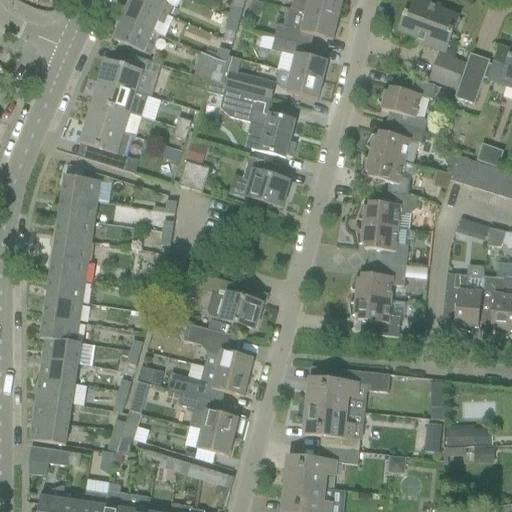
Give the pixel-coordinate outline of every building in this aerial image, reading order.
[(165,6),(167,0),(131,0),(130,2),(166,17),(171,8),(165,6)] [(240,18),(245,2),(237,0),(233,0),(229,15),(240,18)] [(337,24),(342,4),(333,2),(332,0),(295,0),(292,12),(337,24)] [(440,8),(418,0),(411,0),(399,33),(425,43),(424,47),(445,55),(458,19),(439,12),(440,8)] [(166,17),(130,2),(122,22),(152,35),(157,24),(163,26),(166,17)] [(333,43),(337,24),(292,12),(288,30),(277,28),(274,39),(306,47),(308,37),(333,43)] [(235,34),(240,18),(229,15),(224,31),(235,34)] [(148,45),(152,35),(122,22),(113,42),(149,57),(154,48),(148,45)] [(323,83),(327,64),(303,58),(306,47),(274,39),(271,51),(295,57),(291,75),(323,83)] [(511,51),(511,54),(499,50),(493,68),(488,66),(490,63),(470,56),(464,75),(455,100),(474,107),(483,80),(488,81),(488,82),(511,90),(511,51)] [(218,51),(216,61),(227,64),(229,53),(218,51)] [(201,55),(194,78),(210,83),(221,86),(227,64),(216,61),(204,57),(201,55)] [(465,67),(439,57),(430,82),(456,92),(465,67)] [(106,63),(99,84),(148,99),(154,79),(156,79),(160,67),(148,63),(129,58),(126,69),(106,63)] [(318,103),(323,83),(291,75),(291,76),(280,73),(276,84),(276,86),(278,88),(281,91),(287,92),(286,95),(318,103)] [(229,74),(225,87),(253,94),(256,81),(229,74)] [(415,121),(421,99),(430,101),(432,102),(436,88),(426,86),(406,81),(403,92),(395,90),(395,91),(391,90),(390,95),(383,93),(377,105),(382,108),(381,113),(389,115),(387,123),(388,124),(395,125),(422,132),(424,124),(415,121)] [(289,146),(295,124),(269,117),(269,118),(263,116),(267,101),(271,102),(272,99),(253,94),(225,87),(210,83),(206,95),(223,100),(220,111),(230,120),(266,130),(260,155),(285,161),(286,158),(292,160),(295,147),(289,146)] [(148,99),(99,84),(93,104),(130,116),(130,115),(142,119),(148,99)] [(135,140),(142,119),(130,115),(130,116),(93,104),(86,125),(132,139),(135,140)] [(188,134),(191,124),(179,120),(176,130),(188,134)] [(86,125),(80,146),(95,151),(92,162),(127,173),(131,161),(126,159),(132,139),(86,125)] [(424,133),(422,132),(395,125),(392,136),(384,134),(384,136),(380,135),(378,139),(372,138),(366,149),(371,152),(370,157),(404,165),(410,144),(421,146),(424,133)] [(185,143),(188,134),(176,130),(173,139),(185,143)] [(190,147),(186,163),(202,168),(207,152),(190,147)] [(400,181),(404,165),(370,157),(369,160),(363,161),(363,174),(369,175),(368,180),(372,181),(372,182),(388,186),(387,196),(407,199),(409,183),(400,181)] [(281,209),(287,191),(288,185),(290,186),(290,184),(276,180),(279,170),(281,170),(281,169),(262,163),(249,159),(242,182),(250,184),(245,200),(282,211),(283,210),(281,209)] [(461,187),(468,162),(457,159),(451,177),(449,183),(461,187)] [(472,190),(480,166),(468,162),(461,187),(472,190)] [(190,192),(197,168),(185,164),(178,188),(190,192)] [(484,194),(491,170),(480,166),(472,190),(484,194)] [(202,195),(208,176),(209,171),(197,168),(190,192),(202,195)] [(495,197),(503,173),(491,170),(484,194),(495,197)] [(507,201),(511,184),(511,176),(503,173),(495,197),(507,201)] [(65,179),(62,199),(97,204),(100,184),(65,179)] [(398,232),(400,216),(409,217),(416,212),(417,200),(407,199),(387,196),(383,196),(382,205),(374,205),(373,206),(370,205),(369,210),(362,209),(358,222),(363,224),(363,228),(398,232)] [(94,224),(97,204),(62,199),(59,219),(94,224)] [(175,217),(176,205),(167,203),(165,215),(175,217)] [(91,245),(94,224),(59,219),(56,239),(91,245)] [(489,230),(462,221),(457,236),(484,244),(489,230)] [(172,237),(173,225),(164,224),(162,236),(172,237)] [(396,247),(398,232),(363,228),(363,232),(356,233),(359,246),(365,247),(365,252),(369,252),(368,253),(378,254),(377,266),(406,269),(408,248),(396,247)] [(488,236),(486,248),(500,250),(501,247),(505,235),(490,231),(488,236)] [(511,236),(505,235),(501,247),(506,247),(507,250),(511,250),(511,236)] [(170,248),(172,237),(162,236),(161,247),(170,248)] [(88,265),(91,245),(56,239),(53,260),(88,265)] [(85,285),(88,265),(53,260),(50,280),(85,285)] [(162,278),(165,266),(156,264),(153,275),(162,278)] [(404,289),(406,269),(377,266),(376,277),(366,276),(366,277),(362,277),(362,282),(355,281),(350,293),(356,296),(356,300),(391,303),(392,288),(404,289)] [(158,289),(162,278),(153,275),(150,286),(158,289)] [(478,330),(479,322),(483,280),(482,280),(482,282),(467,281),(467,279),(466,279),(447,277),(444,310),(455,311),(454,320),(455,320),(455,324),(460,324),(459,331),(471,335),(473,330),(478,330)] [(255,332),(262,307),(237,299),(241,289),(208,279),(207,280),(204,294),(212,296),(207,313),(210,319),(220,322),(235,327),(255,332)] [(82,305),(85,285),(50,280),(47,300),(82,305)] [(511,333),(511,280),(506,280),(504,281),(495,281),(483,280),(479,322),(492,324),(491,327),(496,328),(495,335),(508,339),(510,334),(511,333)] [(79,326),(82,305),(47,300),(44,320),(79,326)] [(389,319),(391,303),(356,300),(355,304),(349,305),(351,318),(358,319),(357,323),(361,324),(361,325),(370,326),(369,337),(398,340),(400,320),(389,319)] [(150,317),(154,306),(144,303),(141,314),(150,317)] [(147,328),(150,317),(141,314),(138,326),(147,328)] [(45,341),(75,346),(79,326),(44,320),(40,341),(45,342),(45,341)] [(230,328),(210,323),(208,331),(228,336),(230,328)] [(187,326),(183,343),(200,348),(205,331),(187,326)] [(77,367),(80,347),(75,346),(45,341),(45,342),(42,362),(77,367)] [(133,342),(129,354),(139,356),(142,345),(133,342)] [(207,356),(204,369),(217,372),(248,380),(253,361),(226,354),(220,353),(219,359),(207,356)] [(135,368),(139,356),(129,354),(126,365),(135,368)] [(74,387),(77,367),(42,362),(39,382),(74,387)] [(171,377),(167,391),(182,395),(182,396),(193,398),(210,403),(216,404),(218,393),(244,400),(248,380),(217,372),(204,369),(200,384),(188,381),(171,377)] [(356,400),(357,388),(369,389),(369,395),(388,396),(390,378),(327,372),(326,384),(310,382),(307,410),(346,414),(347,399),(356,400)] [(71,407),(74,387),(39,382),(36,402),(71,407)] [(122,382),(118,394),(126,396),(130,385),(122,382)] [(123,408),(126,396),(118,394),(115,405),(123,408)] [(207,413),(210,403),(182,396),(179,408),(194,412),(190,429),(202,432),(233,440),(238,421),(207,413)] [(68,428),(71,407),(36,402),(33,422),(68,428)] [(352,442),(353,429),(344,428),(346,414),(307,410),(304,438),(320,439),(319,451),(359,456),(360,443),(352,442)] [(125,424),(121,437),(121,439),(131,442),(133,442),(141,417),(129,414),(128,417),(128,416),(125,424)] [(65,448),(68,428),(33,422),(30,443),(65,448)] [(121,437),(125,424),(114,422),(111,434),(121,437)] [(445,427),(446,447),(474,446),(473,426),(445,427)] [(229,460),(233,440),(202,432),(197,451),(229,460)] [(116,456),(121,439),(121,437),(111,434),(107,455),(113,456),(116,456)] [(129,458),(131,442),(121,439),(116,456),(129,458)] [(45,466),(47,451),(31,449),(28,463),(45,466)] [(493,449),(472,449),(472,465),(493,464),(493,449)] [(67,469),(68,467),(69,455),(47,451),(45,466),(67,469)] [(288,460),(285,488),(324,492),(324,490),(325,478),(334,479),(335,466),(357,468),(359,456),(319,451),(318,463),(288,460)] [(111,467),(113,456),(107,455),(102,454),(101,466),(111,467)] [(155,468),(158,457),(148,454),(145,465),(155,468)] [(78,468),(80,457),(80,456),(69,455),(68,467),(78,468)] [(176,475),(178,463),(158,457),(155,468),(176,475)] [(387,475),(403,476),(405,460),(388,459),(387,475)] [(196,481),(200,469),(178,463),(176,475),(196,481)] [(230,491),(234,480),(200,469),(196,481),(230,491)] [(89,483),(89,493),(113,493),(114,484),(89,483)] [(323,506),(324,492),(285,488),(282,511),(339,511),(340,507),(323,506)] [(60,511),(62,503),(64,490),(61,490),(49,495),(41,493),(38,511),(60,511)] [(104,511),(107,496),(86,493),(85,500),(82,511),(104,511)] [(126,511),(129,497),(107,494),(107,496),(104,511),(126,511)] [(148,511),(150,501),(129,497),(126,511),(148,511)] [(62,503),(60,511),(82,511),(85,500),(75,498),(74,504),(62,503)]
